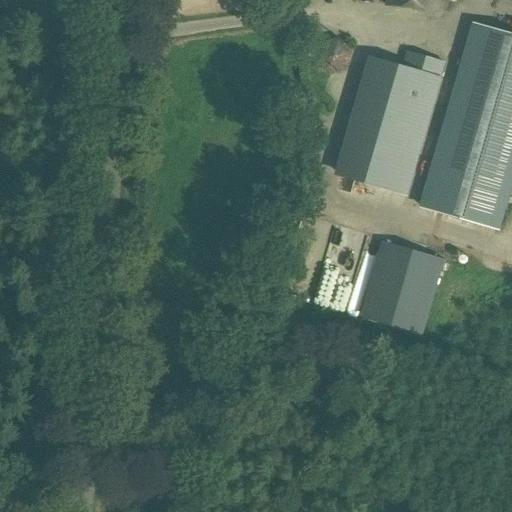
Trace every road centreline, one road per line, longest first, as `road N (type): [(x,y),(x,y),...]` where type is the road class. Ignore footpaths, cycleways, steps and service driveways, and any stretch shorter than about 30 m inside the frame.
road 1 (unclassified): [(82,511),(128,0)]
road 2 (unknown): [(124,44),(273,18),(464,24)]
